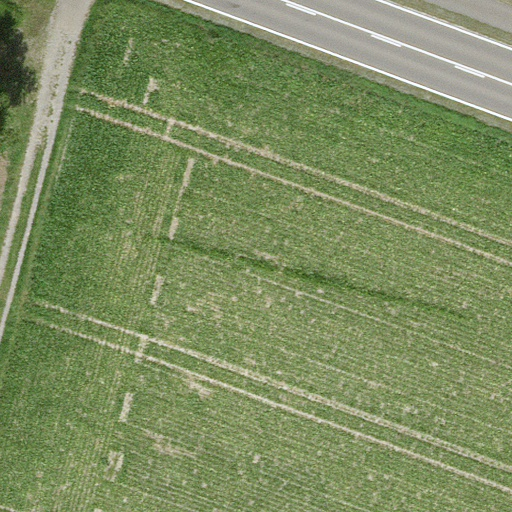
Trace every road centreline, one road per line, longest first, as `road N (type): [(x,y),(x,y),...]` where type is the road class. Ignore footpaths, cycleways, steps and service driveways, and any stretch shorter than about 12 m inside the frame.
road 1 (track): [(0,350),(86,0)]
road 2 (primary): [(277,0),(511,86)]
